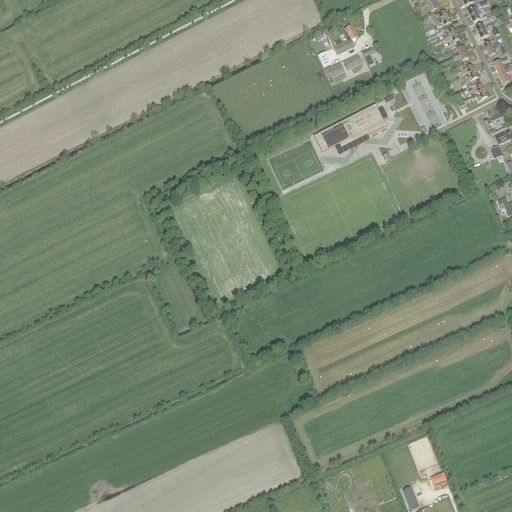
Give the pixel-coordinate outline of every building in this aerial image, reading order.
[(439,8),(435,1),(427,4),(431,12),(439,8)] [(471,18),(484,11),(483,9),(480,11),(479,10),(477,12),(475,9),(468,12),(471,18)] [(435,24),(448,17),(446,11),(439,15),(441,18),(438,19),(434,21),(435,24)] [(481,20),(479,16),(485,13),(484,11),(471,18),(473,24),(481,20)] [(505,21),(502,14),(495,17),(497,20),(499,19),(501,23),(505,21)] [(451,23),(448,17),(435,24),(436,26),(443,23),(445,26),(451,23)] [(479,34),(492,28),(491,26),(487,27),(485,28),(483,25),(476,28),(479,34)] [(343,33),(345,36),(347,41),(334,48),(338,55),(354,47),(351,41),(358,37),(354,30),(353,30),(351,26),(345,29),(346,32),(343,33)] [(436,34),(433,28),(427,31),(430,36),(436,34)] [(444,40),(457,34),(454,28),(448,31),(449,34),(447,36),(443,38),(444,40)] [(489,36),(487,33),(493,30),(492,28),(479,34),(481,40),(489,36)] [(434,42),(439,39),(436,34),(426,39),(429,44),(434,42)] [(459,40),(457,34),(444,40),(444,41),(441,42),(442,45),(452,40),(454,43),(459,40)] [(493,49),(492,46),(490,43),(484,46),(487,52),(493,49)] [(496,54),(494,51),(501,48),(500,45),(496,47),(493,49),(487,52),(490,57),(496,54)] [(453,59),(466,53),(463,47),(457,50),(459,53),(452,57),(453,59)] [(508,53),(508,51),(506,47),(500,50),(503,56),(508,53)] [(370,56),(374,54),(371,48),(362,53),(369,67),(374,64),(370,56)] [(469,59),(466,53),(453,59),(454,62),(461,58),(463,62),(469,59)] [(362,64),(360,60),(358,55),(343,62),(347,71),(362,64)] [(328,80),(344,73),(340,64),(333,67),(328,56),(320,60),(325,71),(324,71),(328,80)] [(509,57),(500,61),(493,64),(496,70),(502,67),(501,64),(504,63),(504,62),(507,60),(510,59),(509,57)] [(468,73),(469,75),(475,72),(472,66),(463,70),(465,74),(468,73)] [(499,75),(511,69),(510,67),(507,68),(506,68),(504,69),(502,67),(496,70),(499,75)] [(507,77),(506,74),(509,73),(509,72),(511,70),(511,69),(499,75),(501,80),(507,77)] [(475,72),(469,75),(466,76),(469,82),(478,78),(475,72)] [(511,79),(509,80),(507,77),(501,80),(504,85),(510,82),(511,81),(511,78),(511,79)] [(477,92),(479,94),(485,91),(482,85),(473,90),(475,93),(477,92)] [(466,90),(455,95),(459,104),(465,101),(462,96),(467,94),(466,90)] [(488,98),(485,91),(479,94),(480,97),(477,98),(479,102),(488,98)] [(384,100),(386,104),(395,99),(394,100),(393,96),(384,100)] [(461,111),(466,109),(464,103),(458,106),(461,111)] [(376,105),(314,136),(322,153),(338,145),(341,150),(387,127),(376,105)] [(489,122),(489,121),(485,123),(488,130),(504,122),(501,115),(491,120),(492,121),(489,122)] [(495,138),(493,139),(496,146),(499,145),(499,146),(510,141),(510,140),(511,139),(511,133),(511,134),(509,130),(495,137),(495,138)] [(493,150),(497,159),(497,160),(503,157),(499,148),(493,150)] [(511,216),(511,215),(511,203),(509,205),(506,198),(498,202),(500,205),(503,204),(508,214),(507,214),(508,217),(511,216)] [(443,474),(431,478),(433,484),(445,480),(443,474)] [(411,489),(404,491),(411,510),(418,507),(411,489)]
